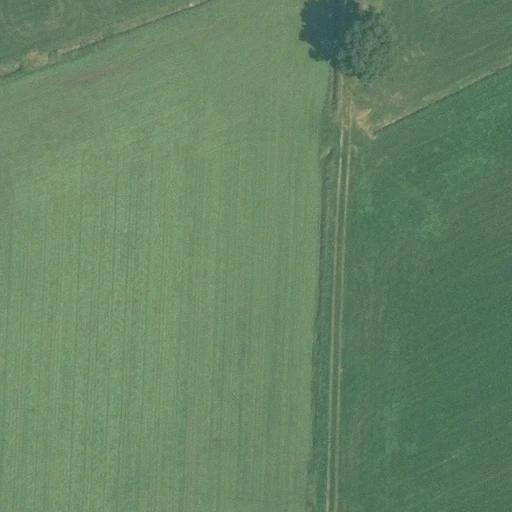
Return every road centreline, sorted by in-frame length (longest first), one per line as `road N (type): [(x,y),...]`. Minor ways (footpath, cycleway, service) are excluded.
road 1 (track): [(355,0),(333,511)]
road 2 (track): [(280,0),(0,110)]
